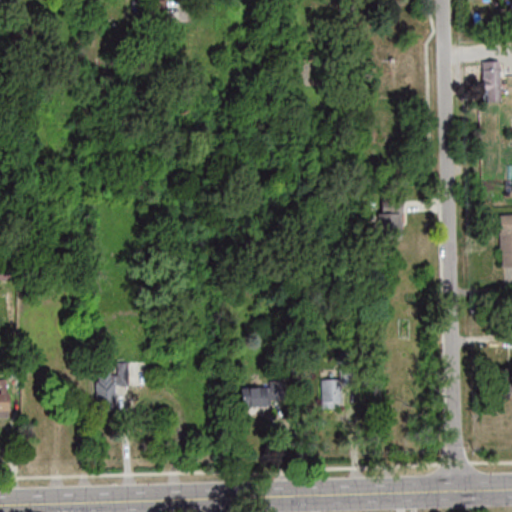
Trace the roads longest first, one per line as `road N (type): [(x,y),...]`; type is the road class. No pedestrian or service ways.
road 1 (secondary): [(511,487),(0,504)]
road 2 (residential): [(456,489),(442,0)]
